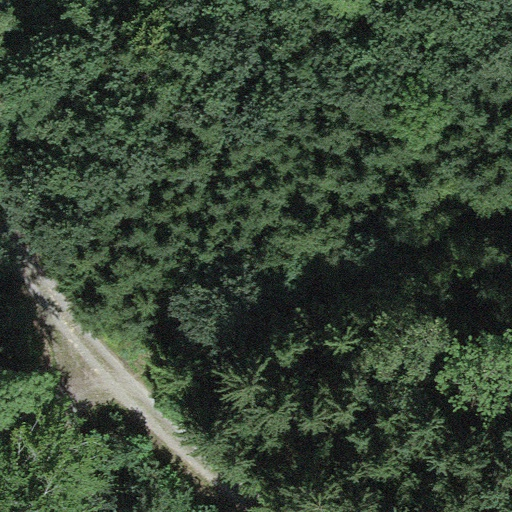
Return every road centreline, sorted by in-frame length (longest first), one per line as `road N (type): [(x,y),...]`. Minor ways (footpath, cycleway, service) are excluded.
road 1 (track): [(256,511),(202,477),(53,321)]
road 2 (track): [(53,321),(65,419),(59,511)]
